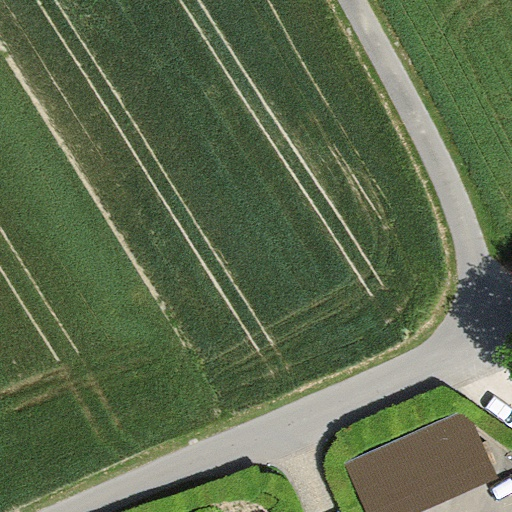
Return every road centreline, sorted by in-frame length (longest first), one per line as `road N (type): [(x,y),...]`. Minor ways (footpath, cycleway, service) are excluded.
road 1 (unclassified): [(73,511),(511,332)]
road 2 (track): [(509,334),(455,196),(356,0)]
